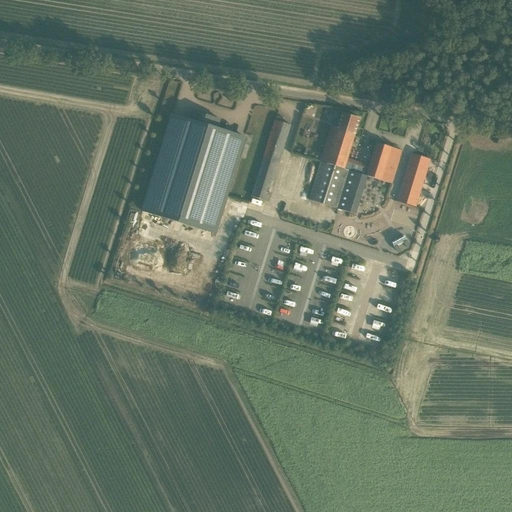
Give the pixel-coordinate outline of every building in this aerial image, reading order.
[(142,211),(214,234),(244,137),(217,129),(220,120),(192,111),(189,120),(172,115),(142,211)] [(347,160),(354,136),(360,119),(342,113),(338,127),(331,125),(320,162),(321,162),(309,200),(337,209),(349,171),(375,179),(371,191),(387,196),(401,151),(377,143),(370,167),(347,160)] [(267,201),(291,125),(275,120),(251,197),(267,201)] [(415,207),(430,159),(412,154),(398,202),(415,207)] [(403,242),(407,240),(404,235),(392,241),(398,253),(407,248),(403,242)]
